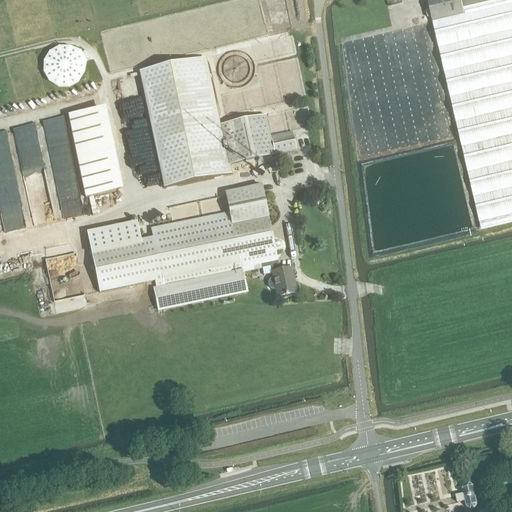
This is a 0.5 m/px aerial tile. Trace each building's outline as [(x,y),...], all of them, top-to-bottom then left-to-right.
[(428,19),(432,18),(433,21),(466,13),(465,9),(502,0),(427,0),(430,10),(426,11),(428,19)] [(466,13),(433,21),(481,230),(511,222),(511,0),(502,0),(465,9),(466,13)] [(276,154),(296,151),(292,132),(270,136),(266,115),(216,125),(204,60),(142,72),(163,187),(232,174),(230,163),(276,154)] [(68,115),(85,197),(114,192),(122,190),(105,108),(98,109),(68,115)] [(137,223),(87,234),(100,294),(147,284),(155,282),(156,287),(153,288),(157,307),(158,312),(245,294),(248,293),(243,271),(271,265),(277,264),(260,186),(226,193),(230,213),(151,229),(153,237),(140,240),(137,223)] [(296,294),(291,268),(278,271),(277,264),(271,265),(273,278),(270,279),(268,281),(268,284),(269,287),(271,289),(273,290),(276,290),(277,297),(296,294)] [(476,509),(478,505),(474,487),(470,484),(465,485),(463,490),(464,495),(456,497),(458,504),(466,502),(467,507),(471,510),(476,509)]
